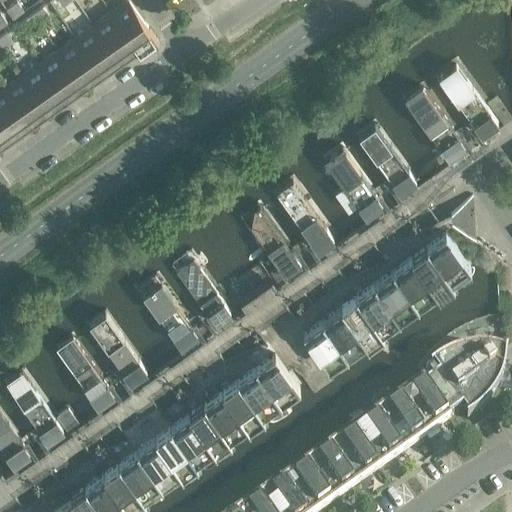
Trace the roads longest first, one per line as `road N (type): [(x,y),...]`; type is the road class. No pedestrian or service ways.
road 1 (residential): [(8,511),(475,186)]
road 2 (residential): [(188,51),(0,181)]
